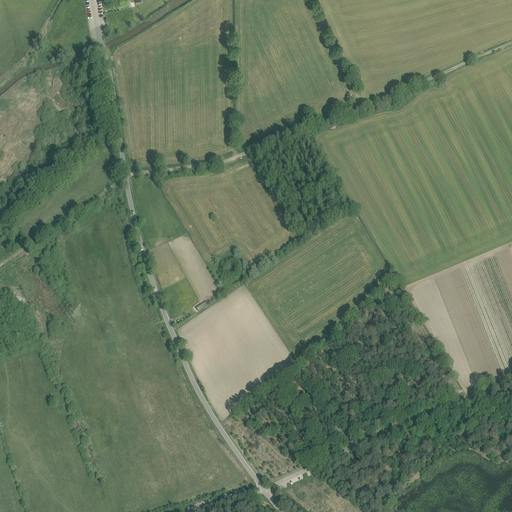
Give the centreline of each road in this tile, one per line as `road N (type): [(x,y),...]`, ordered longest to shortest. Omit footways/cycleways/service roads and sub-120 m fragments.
road 1 (unclassified): [(264,488),(199,392),(156,292),(92,0)]
road 2 (track): [(125,176),(234,157),(511,41)]
road 3 (unclassified): [(264,488),(511,379)]
